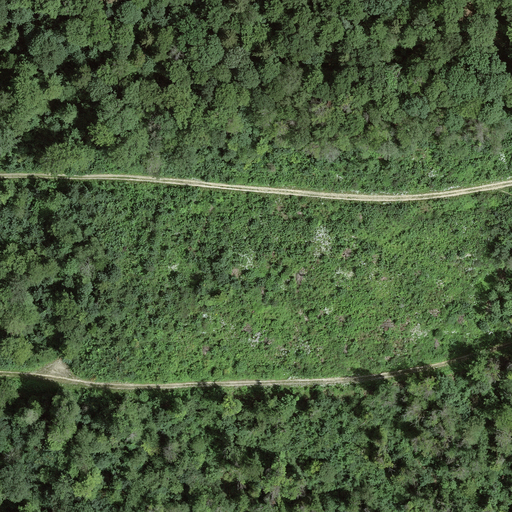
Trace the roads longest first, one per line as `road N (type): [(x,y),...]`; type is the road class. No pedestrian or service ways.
road 1 (track): [(0,375),(132,389),(314,382),(376,378),(511,343)]
road 2 (track): [(493,186),(397,197),(0,175)]
